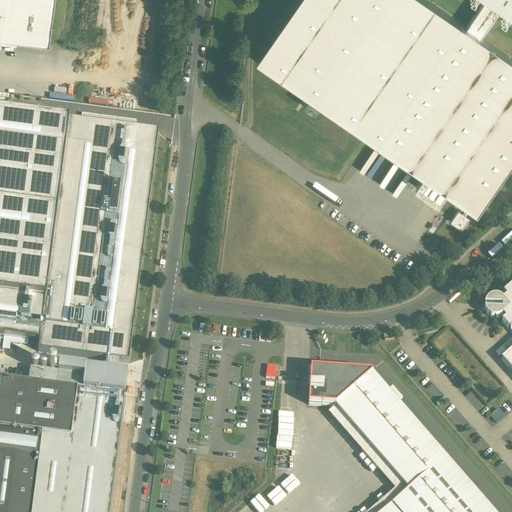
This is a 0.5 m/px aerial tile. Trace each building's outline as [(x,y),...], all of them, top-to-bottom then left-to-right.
[(0,0),(0,38),(17,41),(49,45),(54,0),(0,0)] [(296,0),(255,59),(476,211),(511,159),(511,58),(480,36),(467,27),(427,0),(296,0)] [(491,0),(486,0),(467,27),(480,36),(500,6),(491,0)] [(511,0),(491,0),(500,6),(511,14),(511,0)] [(17,41),(0,38),(0,43),(16,46),(17,41)] [(0,294),(46,301),(69,123),(0,113),(0,294)] [(82,116),(81,121),(135,128),(135,123),(82,116)] [(69,123),(46,301),(40,343),(39,353),(128,365),(158,134),(69,123)] [(470,219),(458,211),(451,222),(462,230),(470,219)] [(511,286),(503,295),(506,298),(503,301),(499,299),(495,298),(491,298),(488,300),(485,304),(484,308),(485,312),(487,316),(490,318),(494,319),(498,319),(502,317),(505,320),(502,323),(510,333),(511,333),(511,286)] [(46,301),(0,294),(0,338),(40,343),(46,301)] [(511,351),(501,361),(511,373),(511,351)] [(263,378),(273,378),(274,367),(264,366),(263,378)] [(31,370),(29,383),(77,390),(124,396),(127,375),(85,370),(84,377),(31,370)] [(371,374),(311,370),(308,406),(335,408),(372,375),(371,374)] [(409,492),(385,511),(491,511),(372,375),(335,408),(409,492)] [(29,383),(0,379),(0,381),(0,511),(32,511),(42,435),(71,439),(77,390),(29,383)] [(71,439),(42,435),(32,511),(109,511),(124,396),(77,390),(71,439)] [(493,424),(502,419),(498,410),(489,415),(493,424)] [(233,511),(247,511),(256,504),(250,498),(233,511)]
